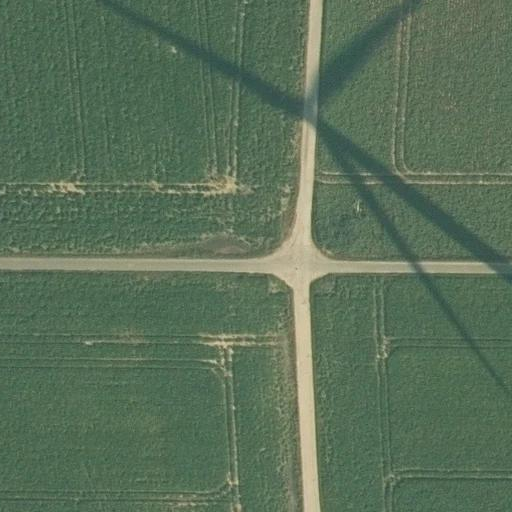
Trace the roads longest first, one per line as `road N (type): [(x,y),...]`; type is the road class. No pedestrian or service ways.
road 1 (track): [(300,266),(0,263)]
road 2 (track): [(300,266),(316,0)]
road 3 (track): [(300,266),(312,511)]
road 4 (track): [(511,268),(300,266)]
